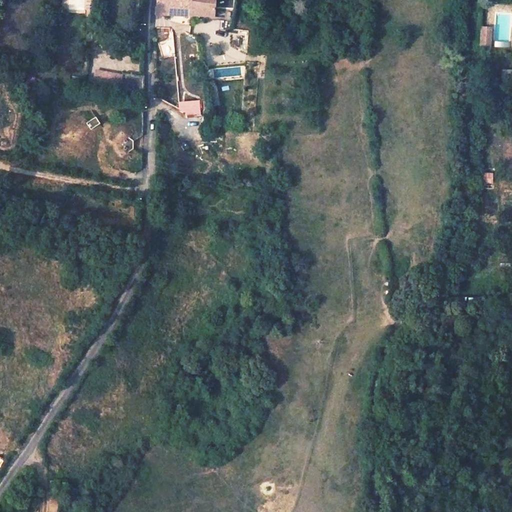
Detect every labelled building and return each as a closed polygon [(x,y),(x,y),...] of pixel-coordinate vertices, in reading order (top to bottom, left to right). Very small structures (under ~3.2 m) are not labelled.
[(155,0),(155,15),(190,17),(191,0),(155,0)] [(191,0),(190,17),(212,18),(213,10),(233,10),(233,0),(191,0)] [(491,29),(482,28),(480,46),(490,47),(491,29)] [(121,74),(94,68),(92,82),(119,88),(121,74)] [(143,76),(122,72),(121,74),(119,88),(143,93),(143,76)] [(200,114),(200,99),(178,100),(179,115),(200,114)] [(91,129),(101,123),(97,116),(87,122),(91,129)] [(483,172),(482,183),(493,183),(494,172),(483,172)]
